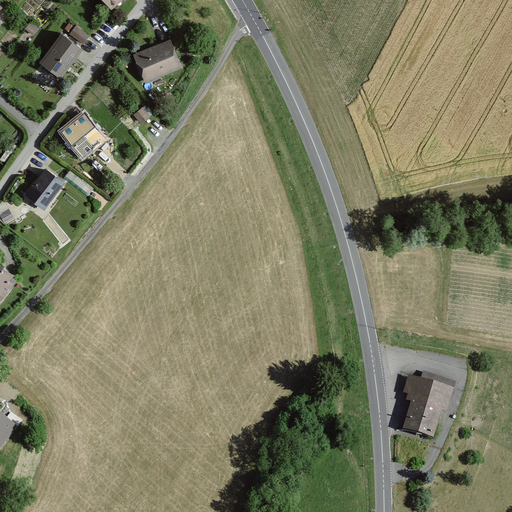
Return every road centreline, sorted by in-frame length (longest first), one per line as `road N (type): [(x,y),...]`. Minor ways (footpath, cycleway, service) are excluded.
road 1 (secondary): [(249,12),(287,83),(345,232),(377,396),(385,511)]
road 2 (residential): [(0,339),(172,136),(249,12)]
road 3 (residential): [(145,0),(0,191)]
